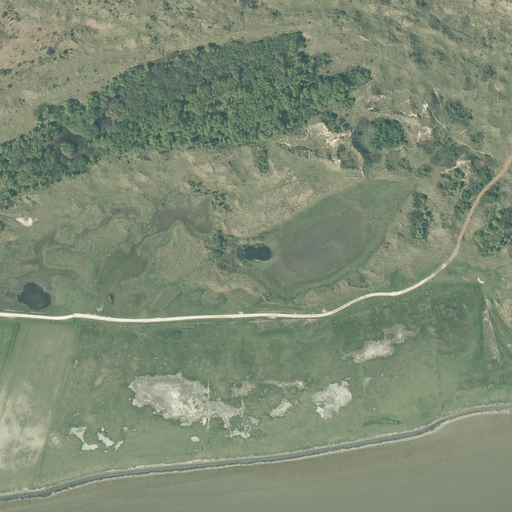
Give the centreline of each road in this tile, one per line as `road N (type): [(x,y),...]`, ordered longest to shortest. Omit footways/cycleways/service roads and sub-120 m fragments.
road 1 (track): [(511,347),(481,287),(442,275),(318,317),(0,316)]
road 2 (track): [(430,278),(450,261),(480,192),(511,157)]
